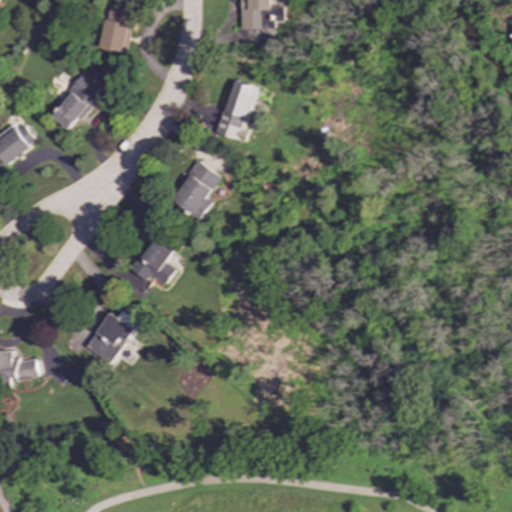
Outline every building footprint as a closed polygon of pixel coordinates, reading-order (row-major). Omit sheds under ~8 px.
[(274,0),(243,0),(243,29),(277,29),(277,20),(285,20),(285,7),(274,7),(274,0)] [(101,48),(129,53),(137,9),(110,4),(101,48)] [(106,92),(86,74),(51,114),(70,131),(106,92)] [(219,134),(247,142),(250,130),(246,129),(259,86),(235,80),(219,134)] [(0,140),(1,141),(0,141),(0,168),(38,143),(25,123),(0,140)] [(223,177),(200,161),(173,200),(201,220),(213,202),(208,199),(223,177)] [(167,263),(180,244),(160,230),(133,270),(147,280),(151,274),(166,284),(177,269),(167,263)] [(118,318),(112,313),(87,346),(110,364),(140,323),(123,311),(118,318)] [(40,377),(37,359),(17,362),(15,348),(0,350),(0,378),(1,383),(40,377)]
